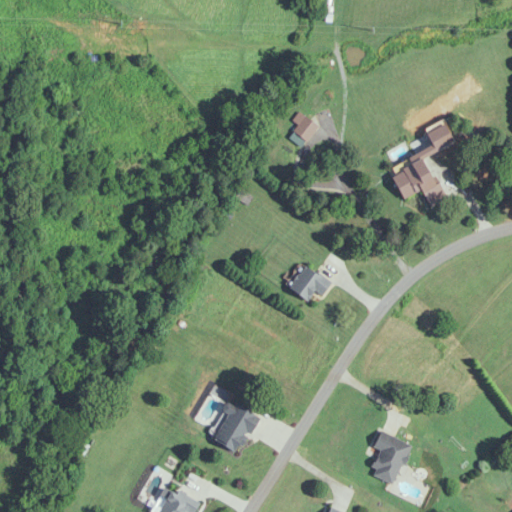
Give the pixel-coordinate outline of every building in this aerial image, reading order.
[(318,125),(298,113),(293,122),(297,125),(291,134),(306,144),(318,125)] [(388,175),(401,200),(420,190),(430,208),(445,200),(422,157),(388,175)] [(252,197),(240,190),(237,195),(248,203),(252,197)] [(287,288),(305,302),(315,290),(321,296),(330,285),(306,265),(287,288)] [(229,402),(208,439),(236,455),(257,417),(229,402)] [(372,476),(393,485),(411,444),(380,431),(366,464),(376,468),(372,476)] [(155,511),(164,498),(158,493),(162,486),(173,492),(176,487),(198,501),(191,511),(186,511),(185,511),(184,511),(155,511)]
